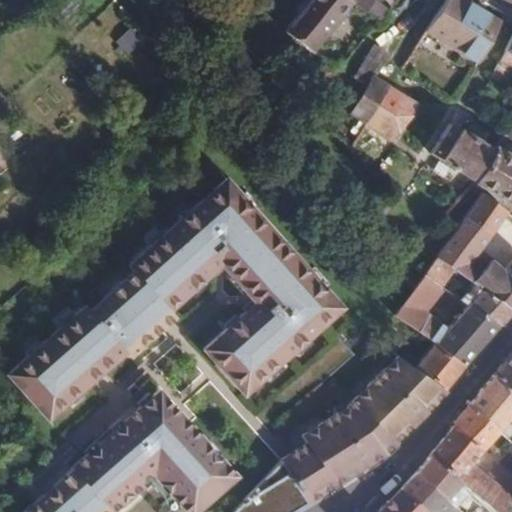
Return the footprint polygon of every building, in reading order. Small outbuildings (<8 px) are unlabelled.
[(350,4),(343,0),(308,0),(284,31),(313,52),(350,4)] [(343,0),(350,4),(379,26),(391,10),(377,0),(343,0)] [(460,0),(446,0),(425,32),(477,62),(497,22),(460,0)] [(511,28),(493,66),(507,73),(511,64),(511,28)] [(364,124),(390,85),(371,74),(367,83),(347,112),(364,124)] [(417,104),(390,85),(364,124),(388,141),(390,143),(417,104)] [(429,154),(472,182),(492,151),(449,122),(429,154)] [(346,149),(366,165),(388,141),(364,124),(348,147),(346,149)] [(511,127),(509,125),(501,137),(511,144),(511,127)] [(492,151),(472,182),(511,205),(511,157),(495,147),(492,151)] [(81,306),(5,375),(46,420),(90,380),(86,375),(95,367),(99,371),(121,351),(126,357),(171,316),(166,310),(209,271),(207,269),(215,261),(227,273),(229,271),(246,290),(244,292),(255,305),(246,312),(244,310),(201,349),(242,393),(338,306),(222,178),(126,266),(131,271),(86,312),(81,306)] [(479,193),(436,253),(455,268),(458,271),(461,267),(472,254),(483,242),(506,214),(479,193)] [(436,253),(422,272),(441,284),(455,268),(436,253)] [(511,258),(484,290),(511,311),(511,309),(511,258)] [(422,272),(412,285),(429,299),(441,284),(422,272)] [(412,285),(403,296),(420,309),(429,299),(412,285)] [(464,291),(459,297),(469,304),(499,325),(511,311),(484,290),(481,289),(473,298),(464,291)] [(403,296),(396,303),(390,310),(413,328),(434,344),(463,366),(483,343),(454,320),(446,330),(420,309),(403,296)] [(442,301),(438,306),(448,314),(451,309),(442,301)] [(469,304),(454,320),(483,343),(499,325),(469,304)] [(434,344),(414,367),(443,390),(463,366),(434,344)] [(511,349),(492,373),(511,388),(511,349)] [(304,443),(289,452),(317,495),(330,487),(326,480),(351,465),(355,471),(385,451),(396,440),(391,434),(409,416),(415,421),(426,410),(443,390),(414,367),(396,353),(344,406),(299,435),(304,443)] [(86,375),(90,380),(99,371),(95,367),(86,375)] [(511,388),(492,373),(467,403),(496,429),(508,415),(511,418),(511,388)] [(33,502),(22,511),(105,511),(107,511),(111,511),(140,485),(138,482),(149,472),(185,511),(193,511),(234,475),(156,390),(135,410),(137,412),(114,433),(111,431),(95,446),(97,448),(88,456),(86,454),(63,475),(64,477),(35,504),(33,502)] [(494,511),(511,511),(511,498),(505,493),(485,475),(469,460),(496,429),(467,403),(452,421),(455,424),(452,427),(430,454),(489,508),(494,511)] [(511,446),(485,475),(505,493),(511,485),(511,446)] [(289,452),(278,463),(304,503),(317,495),(289,452)] [(456,500),(468,511),(485,511),(489,508),(430,454),(413,473),(450,507),(456,500)] [(290,511),(304,503),(278,463),(230,511),(290,511)] [(450,507),(413,473),(387,500),(399,511),(455,511),(450,507)] [(399,511),(387,500),(375,511),(399,511)]
